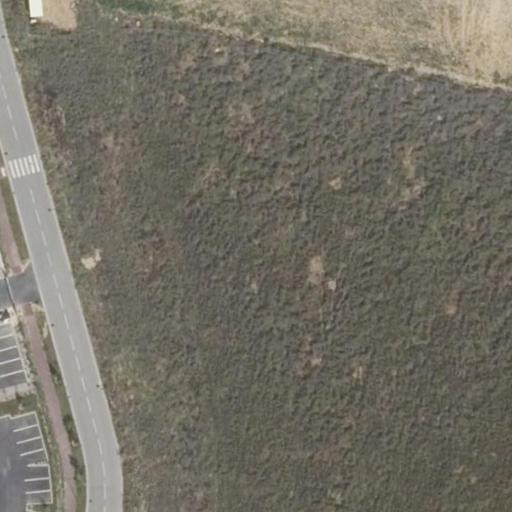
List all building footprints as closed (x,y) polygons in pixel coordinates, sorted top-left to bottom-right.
[(43,16),(41,0),(28,0),(30,18),(43,16)] [(0,338),(14,335),(11,323),(0,325),(0,338)] [(0,351),(17,346),(14,335),(0,338),(0,351)] [(0,363),(20,358),(17,346),(0,351),(0,363)] [(0,376),(23,370),(20,358),(0,363),(0,376)] [(0,379),(2,388),(27,382),(23,370),(0,376),(0,379)] [(38,425),(35,413),(12,419),(15,431),(38,425)] [(41,437),(38,425),(15,431),(18,443),(41,437)] [(45,449),(41,437),(18,443),(22,455),(45,449)] [(50,478),(49,465),(25,468),(26,480),(50,478)] [(51,490),(50,478),(26,480),(27,492),(51,490)] [(52,503),(51,490),(27,492),(28,505),(52,503)]
